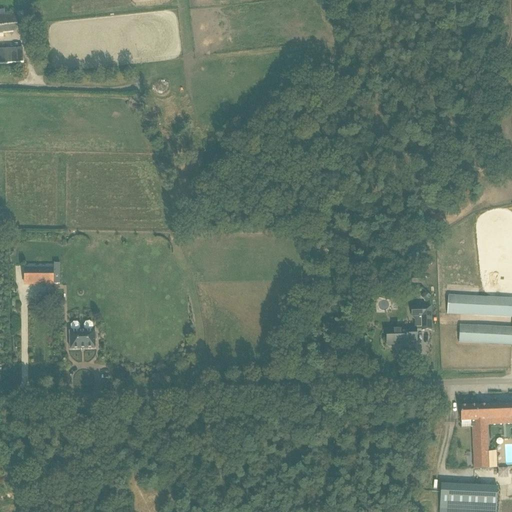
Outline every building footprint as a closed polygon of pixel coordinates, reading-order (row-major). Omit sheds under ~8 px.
[(0,34),(17,33),(15,15),(0,16),(0,34)] [(421,263),(418,265),(422,272),(422,271),(429,268),(425,261),(421,263)] [(24,269),(24,285),(53,286),(53,284),(53,270),(52,270),(24,269)] [(430,298),(426,293),(420,297),(424,303),(430,298)] [(447,314),(511,317),(511,300),(448,297),(447,314)] [(422,331),(431,331),(430,308),(412,309),(411,318),(414,321),(414,329),(416,331),(422,331)] [(458,343),(511,346),(511,340),(511,329),(459,327),(458,343)] [(386,330),(387,346),(407,345),(407,342),(416,341),(416,331),(414,329),(414,330),(386,330)] [(69,333),(70,351),(95,350),(94,340),(96,340),(96,334),(94,334),(94,332),(69,333)] [(511,405),(460,408),(461,422),(471,422),(471,425),(474,425),(474,428),(473,428),(474,453),(488,452),(487,426),(489,426),(511,424),(511,405)] [(439,511),(495,511),(497,489),(441,486),(439,511)]
